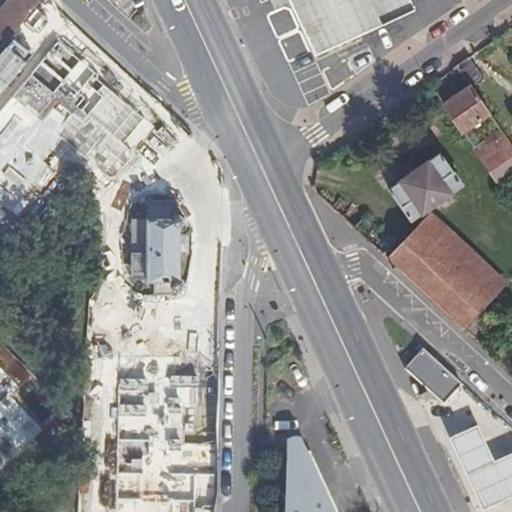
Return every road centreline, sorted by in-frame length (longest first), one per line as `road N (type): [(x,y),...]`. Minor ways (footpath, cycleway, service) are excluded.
road 1 (secondary): [(268,220),(402,511)]
road 2 (residential): [(268,220),(245,303),(238,511)]
road 3 (residential): [(273,163),(502,0)]
road 4 (secondary): [(435,511),(322,266)]
road 5 (residential): [(511,400),(370,271),(322,266)]
road 6 (residential): [(70,0),(175,98),(224,123)]
road 7 (secondary): [(273,163),(198,0)]
road 8 (secondary): [(164,0),(224,123)]
